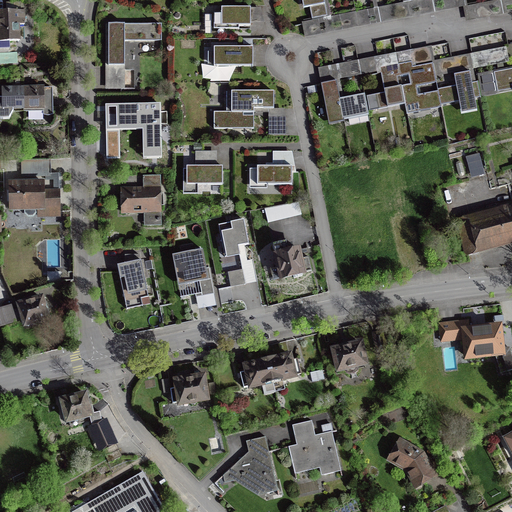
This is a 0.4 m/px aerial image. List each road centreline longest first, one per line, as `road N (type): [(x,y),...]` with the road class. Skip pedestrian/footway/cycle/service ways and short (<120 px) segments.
road 1 (residential): [(511,282),(339,308),(98,359)]
road 2 (residential): [(98,359),(82,292),(78,0)]
road 3 (residential): [(217,511),(137,426),(98,359)]
